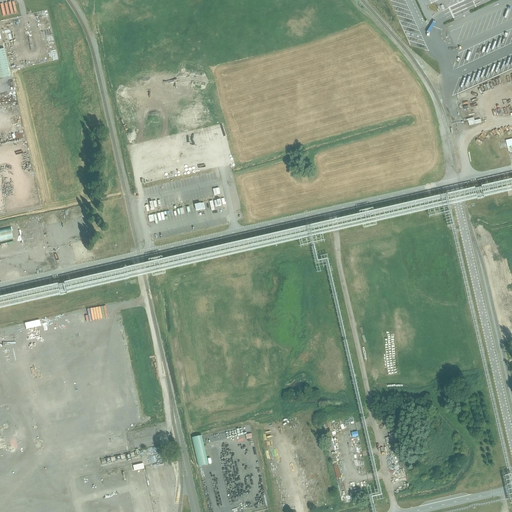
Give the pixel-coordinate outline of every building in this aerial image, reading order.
[(4,50),(0,50),(0,78),(10,76),(4,50)] [(0,309),(144,277),(152,275),(153,277),(154,278),(166,275),(166,274),(167,274),(166,272),(300,241),(301,247),(303,247),(304,248),(311,246),(317,245),(322,244),(322,243),(325,242),(323,236),(363,227),(363,229),(364,229),(364,230),(377,227),(377,226),(377,224),(428,212),(451,206),(458,205),(464,203),(511,192),(511,180),(462,192),(455,193),(374,212),(374,210),(373,210),(373,209),(360,212),(360,213),(360,215),(164,260),(163,258),(149,261),(150,263),(142,265),(0,297),(0,309)] [(160,213),(163,226),(195,218),(192,206),(160,213)] [(511,511),(511,472),(451,206),(428,212),(429,218),(431,217),(431,218),(445,216),(447,227),(451,226),(508,476),(504,477),(507,490),(510,505),(511,504),(511,511)] [(0,231),(0,242),(13,240),(11,230),(0,231)] [(377,511),(375,501),(385,499),(329,255),(319,257),(317,245),(311,246),(317,273),(322,272),(322,267),(324,267),(324,269),(326,271),(376,485),(366,487),(371,511),(377,511)] [(393,416),(386,418),(388,425),(395,423),(393,416)] [(157,434),(129,441),(131,452),(160,445),(157,434)]
